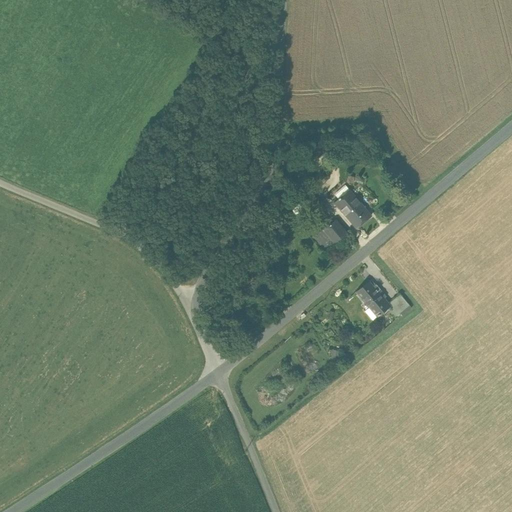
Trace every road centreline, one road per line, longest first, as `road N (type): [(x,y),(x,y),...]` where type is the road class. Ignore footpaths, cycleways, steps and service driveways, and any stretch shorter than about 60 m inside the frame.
road 1 (tertiary): [(511,126),(219,372)]
road 2 (unclassified): [(282,0),(266,182),(211,260),(190,307)]
road 3 (tertiary): [(219,372),(10,511)]
road 4 (unclassified): [(190,307),(123,233),(0,182)]
road 5 (unclassified): [(219,372),(276,511)]
